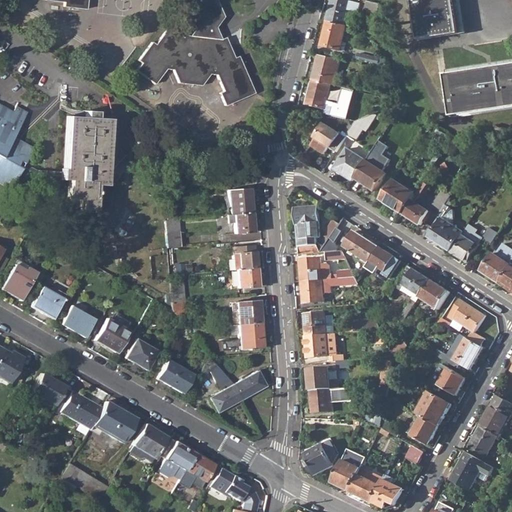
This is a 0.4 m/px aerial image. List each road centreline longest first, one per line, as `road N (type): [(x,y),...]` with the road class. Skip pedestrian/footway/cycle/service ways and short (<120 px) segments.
road 1 (residential): [(0,315),(284,476)]
road 2 (residential): [(277,169),(288,377),(284,476)]
road 3 (residential): [(511,309),(305,175),(277,169)]
road 4 (residential): [(411,511),(511,332)]
road 5 (residential): [(277,169),(278,125),(308,0)]
